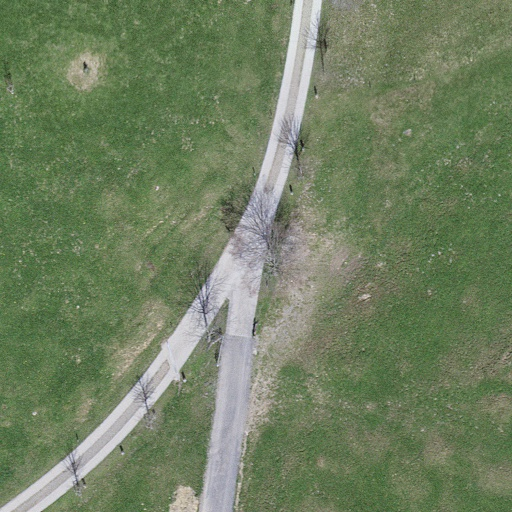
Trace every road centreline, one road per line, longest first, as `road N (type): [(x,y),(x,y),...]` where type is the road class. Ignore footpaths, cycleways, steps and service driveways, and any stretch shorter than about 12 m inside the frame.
road 1 (track): [(17,511),(127,410),(249,252),(306,0)]
road 2 (track): [(249,252),(218,511)]
